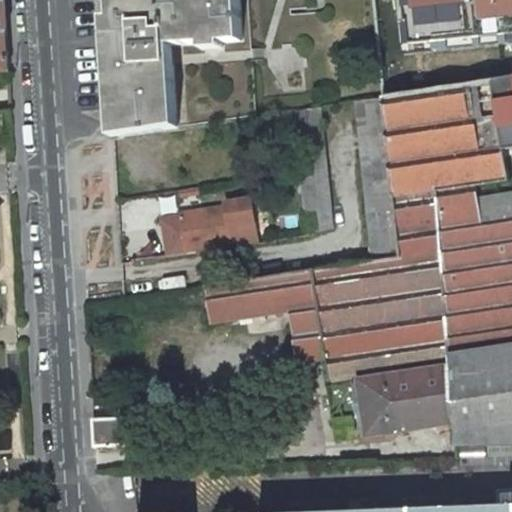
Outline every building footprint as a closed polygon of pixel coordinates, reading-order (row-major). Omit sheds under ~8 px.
[(111,0),(120,137),(166,130),(166,131),(178,129),(173,46),(244,41),(240,0),(111,0)] [(374,0),(385,98),(507,79),(500,0),(374,0)] [(511,0),(500,0),(507,79),(511,78),(511,0)] [(8,32),(0,33),(0,73),(10,72),(8,32)] [(511,78),(507,79),(385,98),(396,205),(438,199),(438,192),(477,186),(509,180),(502,138),(511,136),(511,78)] [(385,98),(356,102),(373,262),(401,258),(396,205),(385,98)] [(321,108),(296,111),(309,231),(333,228),(321,108)] [(438,192),(438,199),(450,354),(454,424),(456,447),(511,445),(511,194),(479,200),(477,186),(438,192)] [(153,216),(174,214),(172,194),(151,196),(153,216)] [(373,262),(206,287),(212,324),(291,312),(298,364),(325,359),(338,441),(339,441),(454,424),(450,354),(438,199),(396,205),(401,258),(373,262)] [(163,222),(168,257),(186,255),(185,251),(231,244),(232,247),(257,244),(250,200),(225,204),(226,208),(178,215),(179,219),(163,222)] [(164,304),(166,328),(184,326),(182,302),(164,304)] [(138,419),(94,420),(96,448),(139,446),(138,419)]
